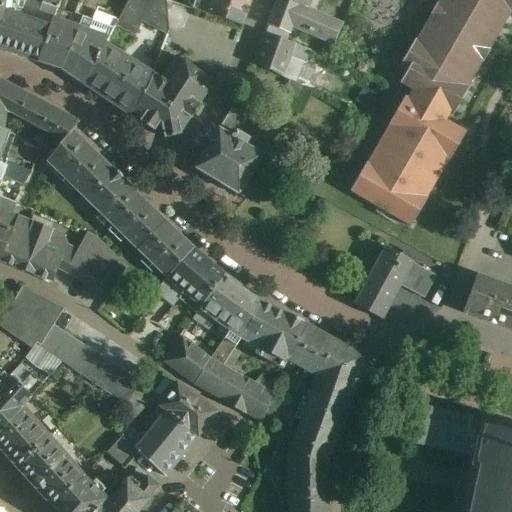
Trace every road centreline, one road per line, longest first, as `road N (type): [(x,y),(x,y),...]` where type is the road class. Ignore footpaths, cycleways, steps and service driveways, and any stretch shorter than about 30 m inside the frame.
road 1 (residential): [(164,184),(270,269),(349,316),(404,332),(444,328)]
road 2 (residential): [(0,265),(69,300),(231,410)]
road 3 (residential): [(164,184),(246,58),(267,0)]
road 4 (residential): [(0,66),(74,102),(164,184)]
road 5 (residential): [(149,511),(231,410)]
